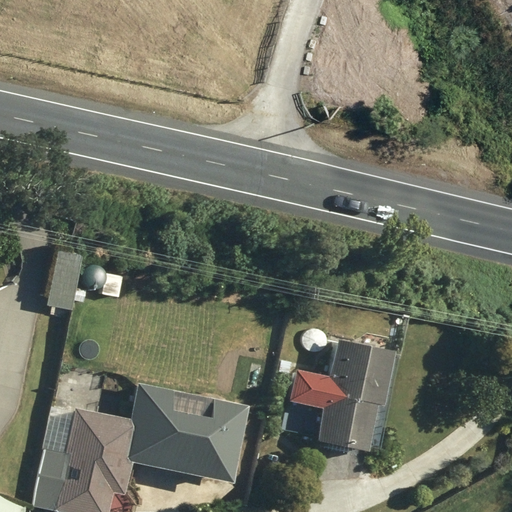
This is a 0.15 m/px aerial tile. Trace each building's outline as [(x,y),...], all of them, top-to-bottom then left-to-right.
[(57,250),(47,304),(70,308),(81,254),(57,250)] [(104,273),(102,294),(119,296),(121,275),(104,273)] [(77,289),(75,301),(83,302),(85,291),(77,289)] [(322,336),(303,331),(297,353),(317,358),(322,336)] [(296,371),(290,401),(323,407),(317,440),(367,450),(376,403),(383,404),(393,351),(337,340),(330,377),(296,371)] [(51,407),(31,506),(62,511),(109,511),(113,492),(124,494),(130,462),(233,482),(248,405),(138,383),(130,420),(75,409),(74,412),(51,407)]
